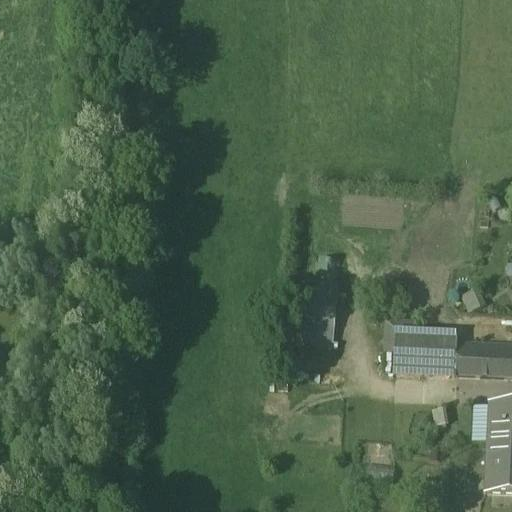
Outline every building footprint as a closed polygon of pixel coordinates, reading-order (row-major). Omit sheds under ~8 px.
[(511,350),(459,348),(457,380),(511,382),(511,350)] [(511,409),(492,409),(490,456),(511,457),(511,409)] [(444,414),(435,416),(439,431),(447,430),(444,414)] [(340,439),(341,426),(307,425),(306,438),(340,439)] [(511,457),(490,456),(488,496),(511,497),(511,457)]
